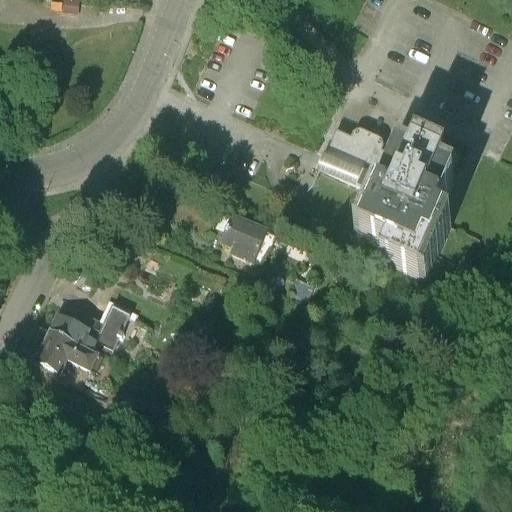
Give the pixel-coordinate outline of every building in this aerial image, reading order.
[(58,14),(78,16),(80,5),(60,2),(58,14)] [(413,158),(400,152),(396,161),(382,155),(384,150),(384,147),(383,145),(380,143),(359,134),(355,135),(353,137),(352,139),(351,141),(336,135),(333,142),(327,158),(324,157),(323,159),(320,165),(317,174),(319,175),(355,191),(378,201),(360,242),(388,254),(382,268),(400,276),(425,286),(437,257),(449,229),(437,224),(438,219),(456,179),(447,175),(451,166),(432,158),(416,151),(413,158)] [(232,258),(254,268),(261,270),(278,239),(270,235),(268,238),(233,222),(222,247),(234,253),(232,258)] [(222,297),(229,283),(218,278),(217,279),(199,272),(194,284),(222,297)] [(305,305),(311,289),(299,284),(292,299),(305,305)] [(82,334),(77,331),(59,323),(51,337),(84,352),(99,359),(99,358),(110,362),(120,342),(122,343),(124,338),(123,337),(131,321),(113,311),(101,335),(97,333),(99,327),(84,319),(80,328),(84,329),(82,334)] [(35,329),(15,372),(56,388),(59,380),(60,381),(66,367),(71,369),(89,377),(99,359),(84,352),(51,337),(35,329)]
